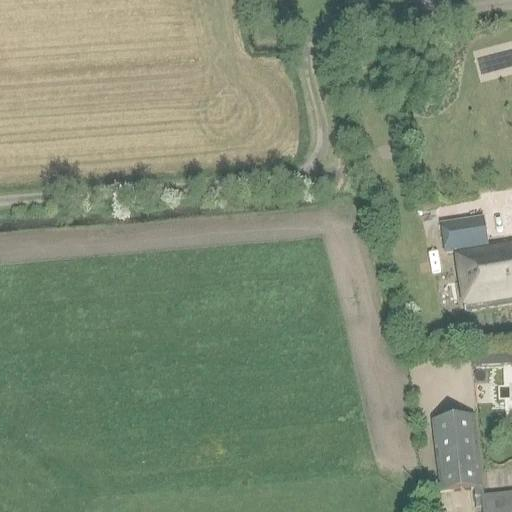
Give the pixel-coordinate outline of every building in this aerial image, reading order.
[(442,225),(446,253),(458,251),(467,312),(511,305),(511,242),(487,247),(483,219),(442,225)] [(495,367),(494,353),(478,354),(479,368),(495,367)] [(498,410),(496,385),(480,386),(481,411),(498,410)] [(427,424),(429,433),(438,495),(481,489),(473,433),(471,417),(427,424)] [(511,511),(511,493),(483,497),(484,511),(511,511)]
